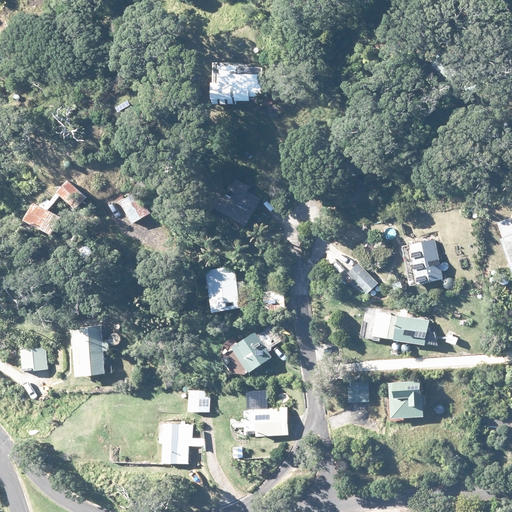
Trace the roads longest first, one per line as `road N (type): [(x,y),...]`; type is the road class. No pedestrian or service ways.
road 1 (residential): [(336,509),(511,491)]
road 2 (residential): [(316,409),(302,305),(308,235)]
road 3 (residential): [(240,511),(285,469),(316,409)]
